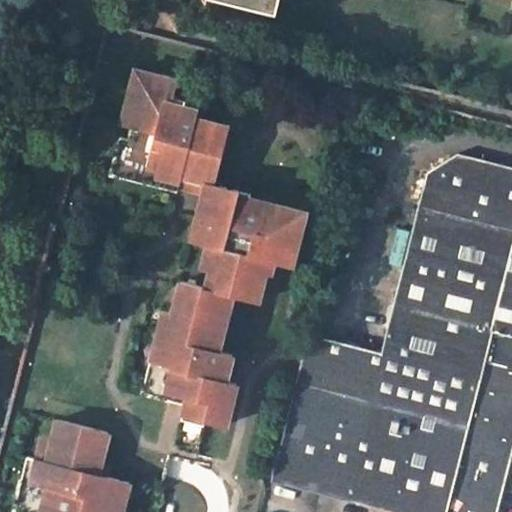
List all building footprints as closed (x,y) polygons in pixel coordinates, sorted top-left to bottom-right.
[(221,0),(273,13),(276,0),(221,0)] [(256,299),(267,258),(282,262),(288,239),(298,241),(306,210),(275,202),(273,210),(261,207),(247,203),(250,191),(214,182),(229,125),(196,116),(198,109),(171,102),(177,79),(136,68),(128,99),(138,102),(132,124),(139,126),(136,139),(129,137),(121,135),(111,172),(154,183),(157,172),(180,178),(182,173),(207,180),(204,191),(191,238),(216,244),(205,286),(181,280),(166,337),(160,360),(151,357),(142,390),(169,398),(171,389),(187,394),(185,402),(184,408),(204,414),(203,418),(225,424),(235,382),(225,380),(219,378),(222,365),(229,367),(232,352),(218,349),(211,347),(215,330),(222,331),(232,292),(256,299)] [(128,99),(122,121),(132,124),(138,102),(128,99)] [(136,139),(139,126),(132,124),(129,137),(136,139)] [(511,230),(511,167),(457,154),(426,173),(418,206),(511,230)] [(180,178),(157,172),(154,183),(176,189),(177,189),(179,184),(180,178)] [(179,184),(204,191),(207,180),(182,173),(180,178),(179,184)] [(261,207),(273,210),(275,202),(263,199),(261,207)] [(269,479),(395,511),(445,511),(491,330),(511,247),(511,230),(418,206),(381,350),(335,339),(307,332),(269,479)] [(288,239),(282,262),(291,265),(298,241),(288,239)] [(511,247),(491,330),(511,335),(511,247)] [(218,349),(222,331),(215,330),(211,347),(218,349)] [(511,335),(491,330),(445,511),(498,511),(511,463),(511,335)] [(160,360),(166,337),(156,335),(151,357),(160,360)] [(225,380),(229,367),(222,365),(219,378),(225,380)] [(169,398),(185,402),(187,394),(171,389),(169,398)] [(202,423),(203,418),(204,414),(184,408),(181,417),(202,423)] [(114,501),(121,479),(100,474),(110,432),(57,419),(47,460),(38,458),(32,486),(21,483),(14,509),(25,511),(45,511),(46,511),(51,511),(123,511),(125,504),(114,501)] [(27,456),(21,483),(32,486),(38,458),(27,456)] [(125,504),(131,481),(121,479),(114,501),(125,504)]
